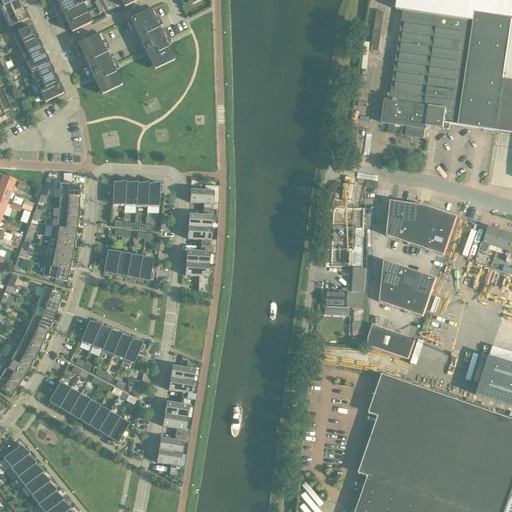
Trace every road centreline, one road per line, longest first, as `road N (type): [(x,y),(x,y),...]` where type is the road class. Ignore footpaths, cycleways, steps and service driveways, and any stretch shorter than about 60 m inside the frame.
road 1 (residential): [(137,511),(166,347),(181,184),(166,170),(96,174)]
road 2 (unclassified): [(283,511),(329,172)]
road 3 (residential): [(0,432),(65,326),(96,174)]
road 4 (unclassified): [(511,210),(329,172)]
road 5 (track): [(329,172),(353,0)]
road 6 (residential): [(169,0),(177,17),(63,71)]
